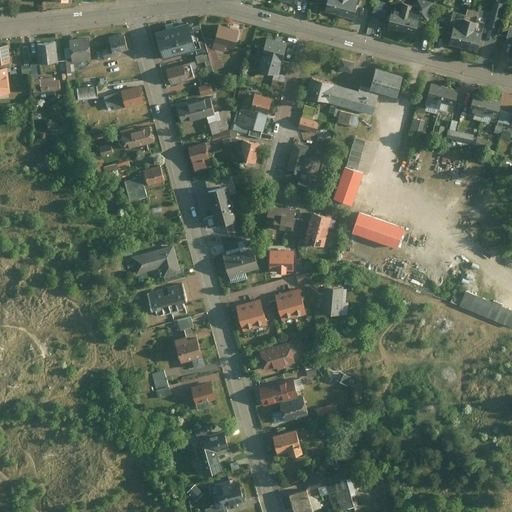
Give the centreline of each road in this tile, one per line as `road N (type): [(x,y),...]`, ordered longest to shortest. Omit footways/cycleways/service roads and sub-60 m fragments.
road 1 (residential): [(134,12),(274,511)]
road 2 (residential): [(511,83),(305,29)]
road 3 (residential): [(305,29),(268,169)]
road 4 (residential): [(0,28),(134,12)]
